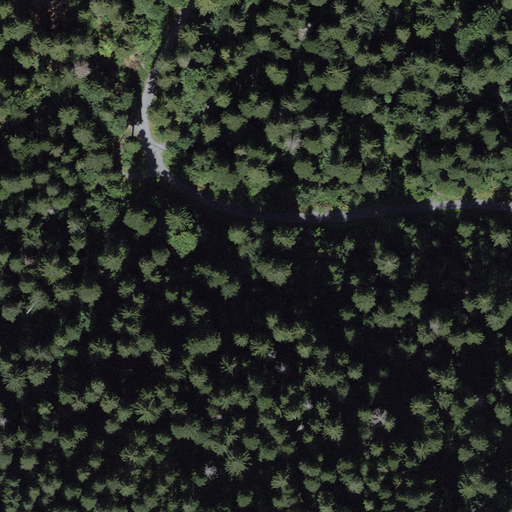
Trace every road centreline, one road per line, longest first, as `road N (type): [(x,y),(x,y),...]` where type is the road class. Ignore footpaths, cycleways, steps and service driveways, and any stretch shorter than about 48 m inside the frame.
road 1 (track): [(511,207),(255,213),(185,191),(152,160)]
road 2 (track): [(152,160),(144,108),(193,0)]
